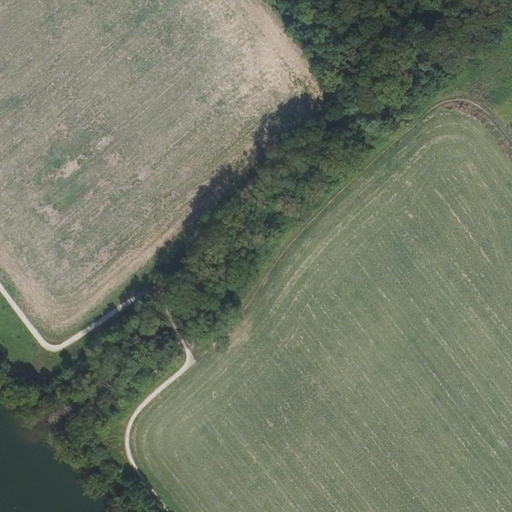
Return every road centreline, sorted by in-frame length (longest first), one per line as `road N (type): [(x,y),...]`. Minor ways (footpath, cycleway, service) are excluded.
road 1 (track): [(166,511),(125,445),(130,418),(192,356),(154,286),(57,350),(44,344),(0,282)]
road 2 (track): [(192,356),(220,341),(294,242),(432,111),(461,99),(483,107),(511,148)]
